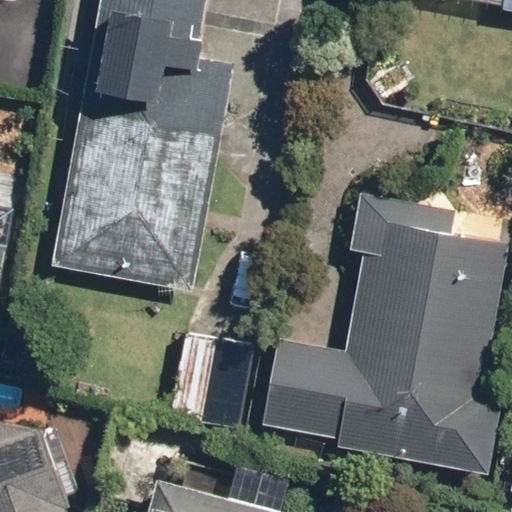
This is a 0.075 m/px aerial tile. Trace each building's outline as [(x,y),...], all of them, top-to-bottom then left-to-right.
[(105,0),(59,261),(197,285),(237,59),(207,53),(216,0),(105,0)] [(511,0),(448,0),(511,11),(511,0)] [(281,337),(266,425),(495,464),(506,398),(481,393),(507,240),(427,226),(432,198),(373,188),(363,248),(345,348),(281,337)] [(0,305),(10,306),(21,205),(0,202),(0,305)] [(263,344),(189,332),(175,415),(249,427),(263,344)] [(0,511),(78,511),(49,426),(0,441),(0,511)] [(281,511),(168,478),(157,511),(144,511),(139,510),(138,511),(281,511)]
